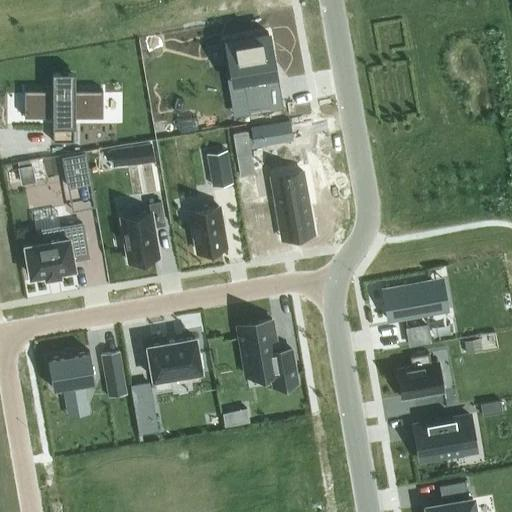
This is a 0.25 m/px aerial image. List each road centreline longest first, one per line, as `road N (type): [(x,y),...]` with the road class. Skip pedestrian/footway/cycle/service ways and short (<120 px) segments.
road 1 (residential): [(33,511),(3,335),(331,279)]
road 2 (residential): [(330,0),(365,229),(356,253),(331,279)]
road 3 (residential): [(331,279),(371,511)]
